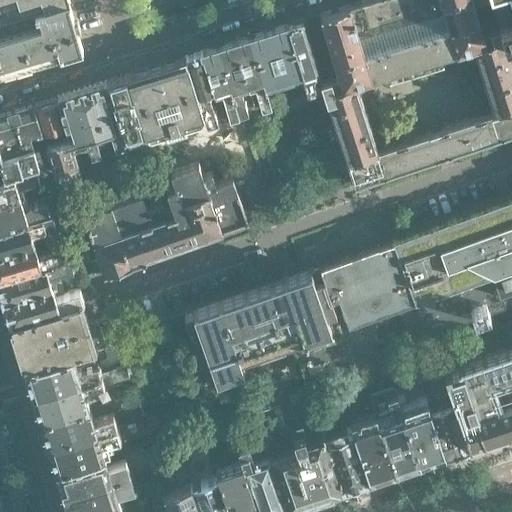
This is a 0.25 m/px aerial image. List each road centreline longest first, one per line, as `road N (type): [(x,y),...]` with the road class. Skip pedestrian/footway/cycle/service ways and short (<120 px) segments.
road 1 (residential): [(117,298),(255,239),(511,154)]
road 2 (residential): [(0,85),(280,0)]
road 3 (residential): [(0,370),(43,511)]
road 4 (residential): [(511,472),(390,511)]
